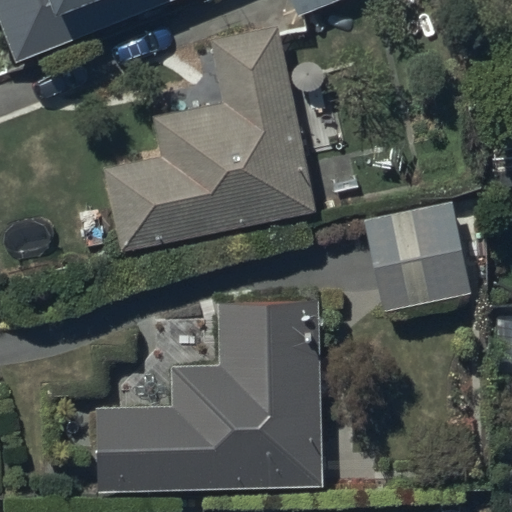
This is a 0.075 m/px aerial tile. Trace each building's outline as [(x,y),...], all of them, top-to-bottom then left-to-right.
[(0,0),(0,11),(12,41),(115,0),(0,0)] [(290,0),(299,19),(343,0),(290,0)] [(322,221),(283,37),(216,51),(229,111),(158,126),(167,166),(111,178),(128,262),(322,221)] [(455,205),(363,222),(381,314),(472,296),(455,205)] [(327,496),(324,313),(224,314),(225,373),(178,374),(178,415),(103,416),(104,499),(327,496)] [(477,511),(477,497),(398,498),(398,511),(477,511)]
